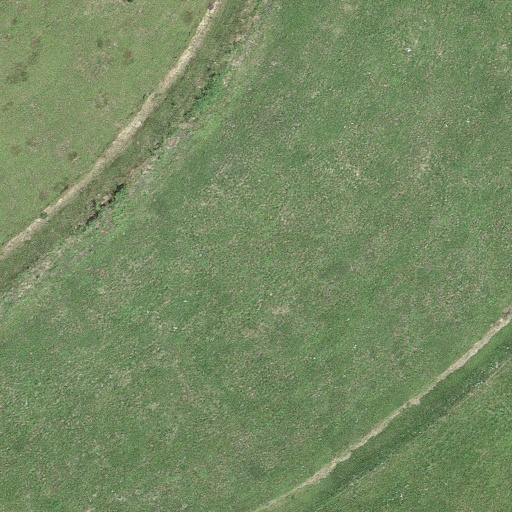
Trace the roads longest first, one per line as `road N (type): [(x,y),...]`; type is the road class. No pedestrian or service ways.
road 1 (track): [(0,278),(130,164),(220,43),(238,0)]
road 2 (track): [(275,511),(511,329)]
